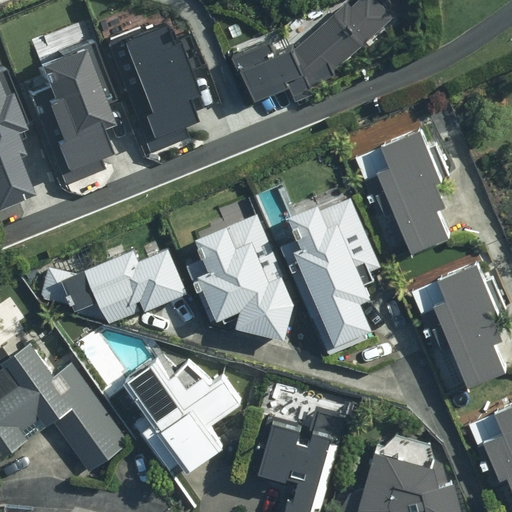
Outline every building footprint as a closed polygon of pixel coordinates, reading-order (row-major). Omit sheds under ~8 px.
[(317,87),(315,80),(394,8),(386,0),(355,0),(352,3),(349,0),(339,0),(295,40),(294,36),(279,43),(272,28),(236,45),(256,90),(291,76),(297,93),(317,87)] [(98,32),(148,143),(186,126),(182,117),(195,111),(184,87),(189,85),(154,7),(98,32)] [(29,94),(66,174),(104,157),(101,149),(111,144),(99,119),(113,113),(76,34),(30,55),(44,87),(29,94)] [(0,199),(35,184),(13,137),(24,132),(0,78),(0,199)] [(409,254),(453,235),(440,206),(446,204),(436,182),(443,179),(420,124),(378,141),(389,165),(359,177),(377,219),(391,212),(409,254)] [(350,195),(320,208),(316,199),(283,214),(293,238),(279,244),(325,349),(372,328),(359,299),(368,295),(358,272),(380,262),(350,195)] [(234,323),(284,337),(294,300),(256,210),(194,235),(202,255),(188,261),(211,316),(239,304),(234,323)] [(186,287),(168,243),(137,257),(132,245),(69,271),(50,265),(40,298),(108,322),(186,287)] [(454,391),(509,366),(496,335),(503,332),(494,312),(505,307),(480,251),(407,284),(454,391)] [(0,449),(24,434),(52,416),(86,467),(128,439),(86,375),(64,389),(31,339),(2,358),(17,381),(0,392),(0,449)] [(184,385),(174,370),(169,374),(158,358),(126,381),(155,423),(145,430),(170,466),(179,460),(184,467),(217,445),(203,424),(240,399),(222,373),(208,383),(201,373),(184,385)] [(511,402),(470,421),(496,480),(505,476),(511,492),(511,402)] [(299,442),(292,440),(295,426),(265,420),(255,468),(285,475),(286,473),(292,474),(283,511),(319,511),(326,482),(337,432),(303,425),(299,442)] [(459,511),(451,480),(433,485),(438,470),(373,447),(353,505),(342,507),(343,511),(459,511)]
